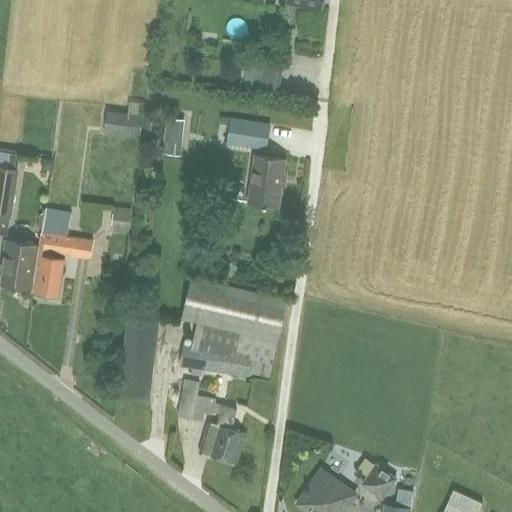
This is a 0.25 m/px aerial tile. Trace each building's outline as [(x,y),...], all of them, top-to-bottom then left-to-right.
[(285,0),(285,3),(322,9),(323,0),(285,0)] [(263,62),(259,90),(277,93),(281,65),(273,64),(274,61),(266,59),(265,63),(263,62)] [(103,134),(140,137),(143,113),(106,109),(103,134)] [(181,143),(184,119),(166,117),(163,141),(181,143)] [(226,143),(265,149),(269,124),(230,118),(221,117),(220,122),(229,124),(226,143)] [(255,155),(248,203),(262,205),(262,207),(267,207),(267,205),(278,207),(285,159),(255,155)] [(40,167),(52,169),(53,158),(42,156),(40,167)] [(0,164),(0,214),(11,215),(19,167),(0,164)] [(128,232),(130,207),(115,206),(113,231),(128,232)] [(44,209),(41,232),(38,251),(64,255),(90,259),(93,241),(67,237),(71,213),(44,209)] [(37,261),(37,254),(39,243),(7,239),(0,284),(32,289),(31,293),(32,293),(37,263),(37,261)] [(37,263),(32,293),(38,294),(38,296),(48,297),(49,295),(58,297),(64,258),(37,254),(37,261),(37,263)] [(287,299),(191,277),(182,317),(198,321),(192,344),(183,343),(180,365),(192,367),(191,373),(199,375),(200,368),(248,375),(251,354),(273,360),(287,299)] [(149,397),(159,318),(126,314),(116,393),(149,397)] [(236,409),(222,405),(215,403),(215,400),(196,396),(197,393),(182,389),(178,414),(202,419),(204,412),(213,414),(213,411),(220,413),(216,424),(208,422),(199,453),(236,463),(245,433),(231,428),(236,409)] [(360,483),(382,499),(397,477),(376,462),(360,483)] [(297,504),(308,511),(342,511),(356,494),(321,469),(297,504)] [(442,511),(478,511),(483,502),(454,488),(443,511),(442,511)] [(397,489),(394,507),(409,509),(412,491),(397,489)]
